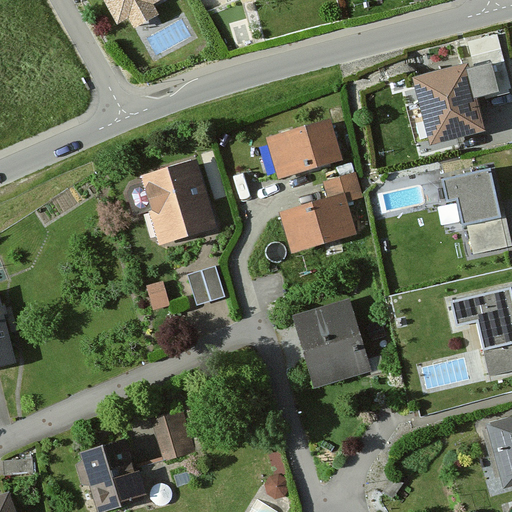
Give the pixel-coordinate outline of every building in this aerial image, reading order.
[(161,7),(157,0),(99,0),(115,30),(161,7)] [(511,90),(503,56),(406,83),(425,152),(482,136),(473,104),(511,92),(511,90)] [(327,121),(263,141),(275,181),(339,161),(327,121)] [(192,163),(137,179),(156,243),(211,227),(192,163)] [(489,167),(441,178),(445,200),(465,196),(473,236),(503,230),(489,167)] [(290,252),(355,233),(346,202),(361,197),(354,174),(318,184),(323,202),(279,215),(290,252)] [(211,269),(184,279),(194,306),(221,296),(211,269)] [(511,292),(445,307),(450,331),(477,325),(489,380),(511,375),(511,292)] [(346,304),(294,317),(312,389),(364,376),(346,304)] [(0,366),(8,364),(0,335),(0,366)] [(183,414),(157,422),(168,461),(195,454),(183,414)] [(511,416),(477,426),(495,490),(511,485),(511,416)] [(115,511),(143,505),(127,444),(80,456),(95,511),(115,511)] [(0,511),(10,511),(6,498),(0,499),(0,511)]
